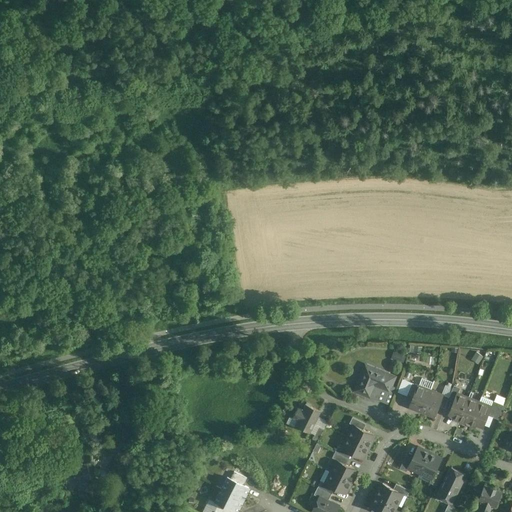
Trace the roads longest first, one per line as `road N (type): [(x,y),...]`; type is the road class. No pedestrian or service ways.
road 1 (secondary): [(171,344),(365,320),(511,331)]
road 2 (unclassified): [(171,344),(0,280)]
road 3 (secondary): [(0,390),(171,344)]
